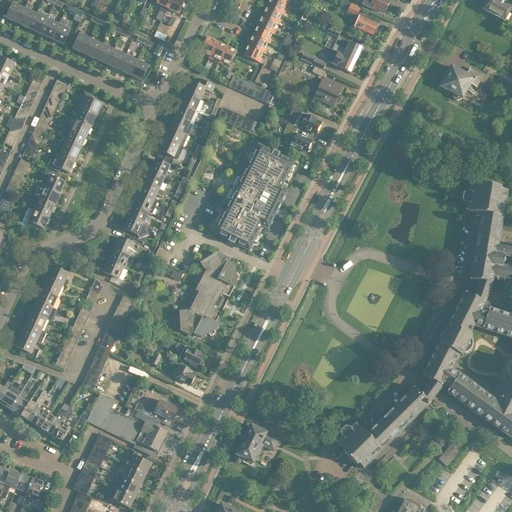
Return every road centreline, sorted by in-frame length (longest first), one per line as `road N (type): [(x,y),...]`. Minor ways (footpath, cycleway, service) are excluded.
road 1 (primary): [(298,258),(435,0)]
road 2 (primary): [(171,511),(298,258)]
road 3 (residential): [(0,316),(30,257),(102,220),(156,107)]
road 4 (residential): [(0,35),(156,107)]
road 5 (residential): [(333,276),(334,319),(407,371)]
road 6 (residential): [(407,371),(511,450)]
road 7 (residential): [(453,280),(365,254),(333,276)]
